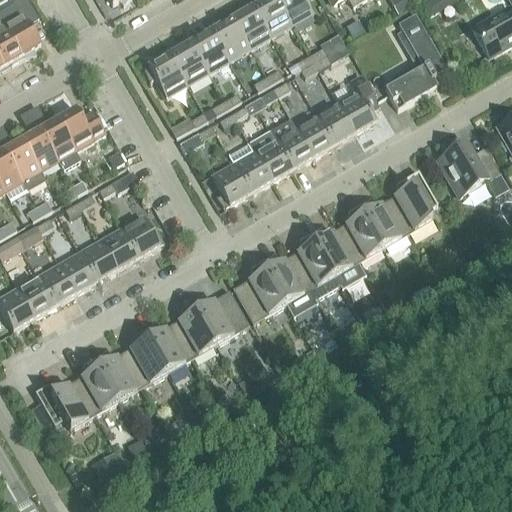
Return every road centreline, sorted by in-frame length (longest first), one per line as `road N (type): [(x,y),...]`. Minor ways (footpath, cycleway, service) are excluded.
road 1 (residential): [(211,257),(511,87)]
road 2 (residential): [(211,257),(98,58)]
road 3 (residential): [(18,374),(211,257)]
